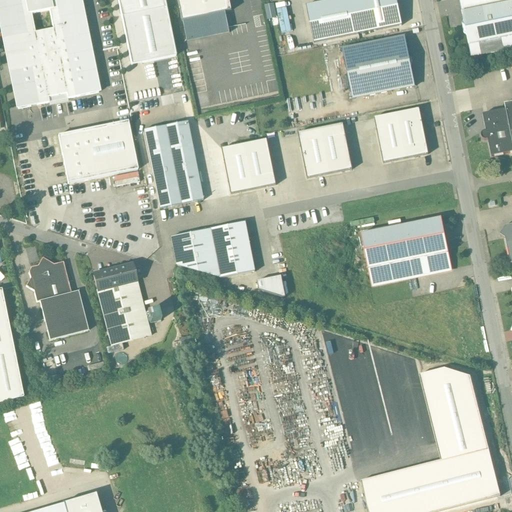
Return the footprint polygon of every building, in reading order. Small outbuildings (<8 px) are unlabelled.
[(79,0),(0,0),(0,20),(18,110),(49,103),(48,98),(66,95),(67,100),(98,93),(79,0)] [(164,0),(118,0),(132,64),(176,55),(164,0)] [(175,0),(181,22),(182,22),(225,12),(231,11),(228,0),(175,0)] [(397,0),(342,0),(308,7),(316,44),(402,26),(397,0)] [(511,0),(507,0),(500,2),(461,9),(464,23),(464,24),(462,26),(464,34),(466,36),(467,36),(471,57),(511,48),(511,0)] [(274,4),(265,6),(267,20),(277,19),(274,4)] [(287,8),(277,10),(282,34),(291,32),(287,8)] [(182,22),(186,40),(230,31),(225,12),(182,22)] [(407,38),(340,51),(350,101),(417,88),(407,38)] [(207,91),(195,94),(198,109),(210,107),(207,91)] [(511,102),(505,104),(506,110),(484,115),(487,131),(485,132),(484,132),(483,133),(482,134),(481,135),(481,137),(482,138),(483,140),(484,140),(485,141),(487,141),(488,140),(492,157),(511,153),(511,102)] [(418,110),(373,120),(383,164),(428,155),(418,110)] [(113,176),(137,171),(127,123),(58,138),(68,186),(113,176)] [(187,123),(144,131),(159,210),(181,206),(179,196),(201,191),(194,157),(187,123)] [(308,179),(351,170),(342,127),(298,136),(308,179)] [(264,142),(219,151),(228,195),(273,185),(264,142)] [(137,171),(113,176),(116,188),(139,183),(137,171)] [(201,191),(179,196),(181,206),(203,201),(201,191)] [(441,219),(362,235),(372,286),(451,270),(441,219)] [(245,223),(171,238),(177,266),(220,279),(255,272),(245,223)] [(511,226),(507,228),(506,226),(505,226),(506,228),(505,229),(505,230),(502,234),(505,236),(506,238),(505,238),(511,264),(511,263),(511,226)] [(39,302),(49,342),(88,332),(78,292),(71,294),(63,263),(54,265),(42,259),(38,267),(31,268),(29,273),(30,279),(26,287),(34,292),(36,303),(39,302)] [(133,267),(93,277),(97,291),(136,281),(133,267)] [(261,297),(286,294),(284,278),(259,281),(261,297)] [(136,281),(97,291),(111,347),(150,337),(136,281)] [(0,404),(23,398),(1,290),(0,290),(0,404)] [(157,310),(147,313),(149,324),(160,321),(157,310)] [(125,361),(110,366),(112,372),(127,367),(125,361)] [(442,463),(361,483),(367,511),(439,511),(500,497),(470,377),(446,369),(421,375),(442,463)] [(298,459),(300,470),(309,468),(307,457),(298,459)] [(101,511),(96,494),(62,505),(64,511),(101,511)]
